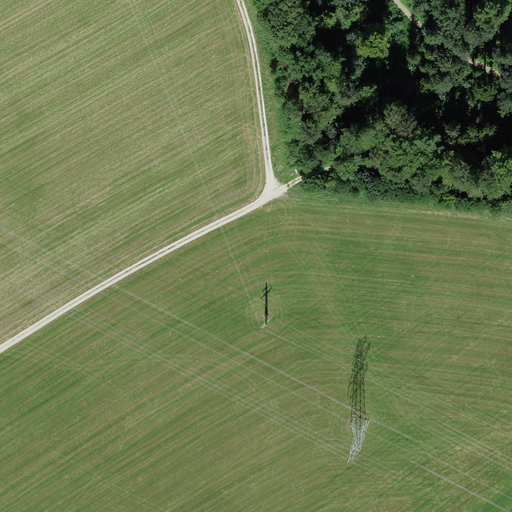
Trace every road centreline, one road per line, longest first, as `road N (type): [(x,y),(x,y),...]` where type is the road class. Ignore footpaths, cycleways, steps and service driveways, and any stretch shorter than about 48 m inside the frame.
road 1 (track): [(511,185),(358,165),(316,170),(105,285),(0,353)]
road 2 (track): [(270,195),(254,51),(240,0)]
road 3 (track): [(406,0),(451,44),(511,77)]
